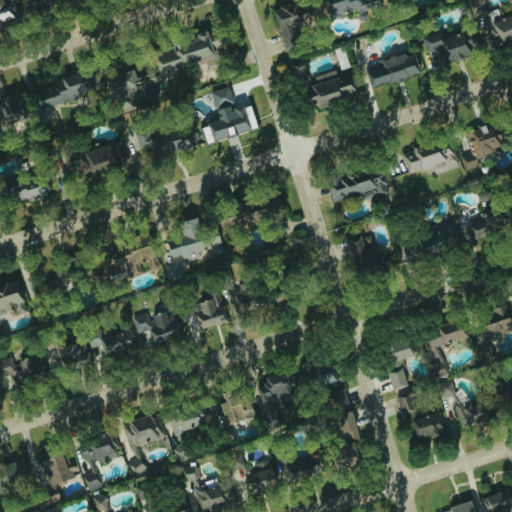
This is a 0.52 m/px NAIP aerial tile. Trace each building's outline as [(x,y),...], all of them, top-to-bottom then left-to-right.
[(0,0),(0,22),(17,16),(12,1),(14,0),(0,0)] [(322,0),(331,19),(353,9),(356,17),(383,5),(380,0),(322,0)] [(305,4),(292,7),(291,3),(270,8),(281,49),(299,44),(295,28),(310,24),(305,4)] [(494,39),(485,43),(488,48),(511,37),(511,15),(511,13),(487,24),(494,39)] [(472,30),(442,39),(440,33),(421,38),(424,53),(440,48),(443,61),(478,52),(472,30)] [(217,58),(214,44),(209,45),(206,35),(151,50),(158,74),(217,58)] [(369,89),(418,72),(411,51),(379,62),(380,67),(364,73),(369,89)] [(308,75),(301,62),(301,59),(296,60),(287,64),(288,65),(302,91),(303,95),(306,100),(307,105),(316,104),(318,109),(324,108),(346,96),(356,94),(352,85),(350,74),(334,77),(333,71),(308,75)] [(58,78),(61,87),(28,96),(32,110),(99,91),(93,68),(58,78)] [(117,114),(135,108),(129,87),(136,85),(132,70),(106,78),(117,114)] [(0,97),(0,123),(24,120),(20,94),(0,97)] [(462,170),(477,166),(475,155),(500,149),(494,127),(484,130),(483,127),(463,132),(468,153),(459,156),(462,170)] [(146,135),(149,156),(191,148),(188,128),(146,135)] [(90,176),(126,164),(118,140),(62,158),(68,176),(88,169),(90,176)] [(434,175),(457,166),(449,144),(433,149),(431,143),(399,154),(407,175),(431,166),(434,175)] [(331,202),(359,194),(361,200),(385,193),(378,167),(325,182),(331,202)] [(0,183),(0,191),(5,208),(43,195),(40,184),(29,188),(24,175),(0,183)] [(282,216),(280,198),(263,201),(266,219),(282,216)] [(511,226),(507,205),(478,212),(480,222),(465,226),(467,237),(511,226)] [(221,253),(215,226),(198,230),(195,218),(177,222),(180,238),(165,241),(170,261),(180,258),(181,263),(197,259),(196,251),(209,248),(210,255),(221,253)] [(425,226),(428,237),(399,244),(403,262),(448,251),(446,246),(457,244),(451,220),(425,226)] [(107,275),(144,263),(147,272),(157,269),(145,234),(122,241),(125,249),(101,257),(107,275)] [(364,256),(358,235),(343,240),(354,277),(386,267),(381,251),(364,256)] [(53,288),(79,274),(70,258),(51,268),(54,275),(49,279),(53,288)] [(167,282),(182,277),(177,262),(162,266),(167,282)] [(235,312),(256,305),(249,281),(234,285),(233,280),(224,283),(225,289),(228,289),(235,312)] [(0,312),(15,310),(15,314),(24,313),(18,281),(0,284),(0,312)] [(227,322),(222,306),(216,308),(213,299),(187,306),(195,331),(227,322)] [(131,318),(135,333),(147,330),(149,336),(139,338),(141,345),(179,335),(174,314),(165,316),(163,310),(131,318)] [(423,331),(432,362),(440,360),(435,345),(461,337),(457,321),(423,331)] [(135,349),(129,329),(90,340),(96,361),(135,349)] [(398,360),(411,356),(406,339),(380,347),(400,415),(413,411),(398,360)] [(48,369),(87,366),(86,352),(76,353),(75,345),(52,347),(52,355),(46,355),(48,369)] [(30,359),(11,362),(10,357),(0,359),(0,381),(1,385),(34,379),(30,359)] [(337,410),(347,406),(328,363),(308,372),(319,398),(330,393),(337,410)] [(278,425),(273,408),(286,405),(284,397),(293,394),(287,372),(261,379),(263,386),(251,390),(262,430),(278,425)] [(223,403),(217,405),(224,426),(252,417),(244,390),(221,397),(223,403)] [(485,422),(482,404),(454,408),(457,426),(485,422)] [(174,438),(206,420),(201,410),(195,413),(191,406),(165,421),(174,438)] [(415,441),(443,433),(437,412),(409,420),(415,441)] [(356,457),(351,440),(357,438),(349,413),(334,417),(344,447),(326,452),(329,465),(356,457)] [(135,446),(163,438),(159,425),(152,427),(149,416),(123,424),(133,461),(127,462),(131,474),(142,471),(135,446)] [(100,487),(92,464),(120,454),(112,432),(77,444),(88,473),(81,476),(86,492),(100,487)] [(41,454),(47,485),(72,480),(66,449),(41,454)] [(0,487),(29,479),(24,460),(0,466),(0,487)] [(242,474),(246,492),(273,487),(267,460),(250,464),(252,472),(242,474)] [(316,476),(313,461),(286,466),(289,481),(316,476)] [(228,506),(227,488),(215,489),(214,480),(199,481),(198,466),(182,467),(183,486),(194,486),(196,509),(228,506)] [(40,489),(42,505),(57,502),(55,486),(40,489)] [(494,511),(511,507),(511,496),(510,489),(482,497),(486,511),(494,511)] [(93,510),(106,507),(103,494),(89,497),(93,510)] [(148,511),(186,511),(183,499),(147,509),(148,511)] [(438,511),(472,511),(471,503),(438,509),(438,511)]
